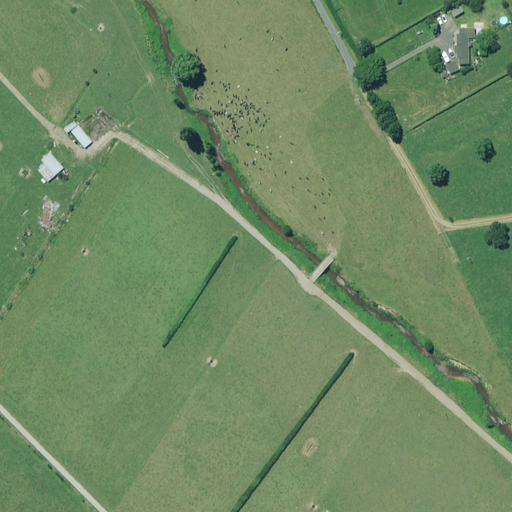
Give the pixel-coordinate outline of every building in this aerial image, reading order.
[(508,18),(505,14),(500,17),(503,22),(508,18)] [(462,64),(471,64),(471,38),(477,38),(477,28),(463,28),(459,37),(460,61),(449,65),(452,74),(464,70),(462,64)] [(94,142),(77,121),(67,129),(71,134),(73,131),(87,148),(94,142)] [(66,169),(53,153),(44,160),(47,164),(40,170),(51,182),(66,169)] [(59,208),(53,204),(41,221),(54,230),(63,218),(56,213),(59,208)]
